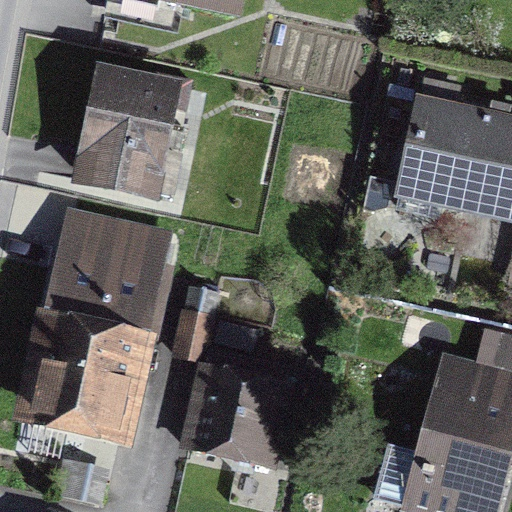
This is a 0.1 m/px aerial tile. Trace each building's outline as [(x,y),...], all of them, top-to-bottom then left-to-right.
[(113,0),(111,10),(237,36),(244,0),(113,0)] [(78,188),(168,205),(190,90),(100,73),(78,188)] [(395,200),(511,223),(511,117),(416,98),(395,200)] [(16,418),(123,442),(168,238),(61,214),(16,418)] [(186,309),(175,353),(203,360),(214,316),(186,309)] [(396,511),(494,511),(511,448),(511,377),(438,358),(396,511)] [(183,467),(277,487),(297,391),(203,372),(183,467)]
